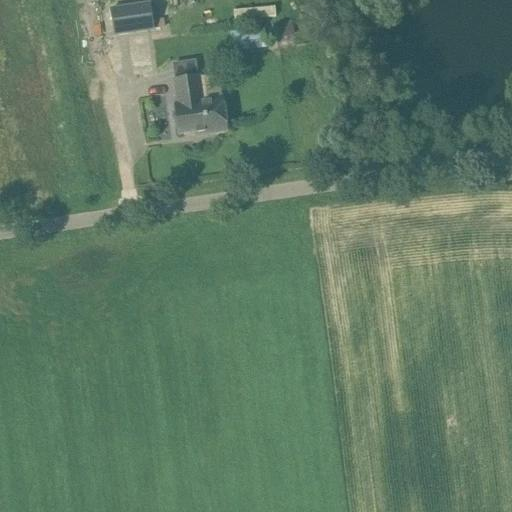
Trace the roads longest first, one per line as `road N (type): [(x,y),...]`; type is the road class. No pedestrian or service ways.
road 1 (unclassified): [(0,233),(511,162)]
road 2 (unknown): [(84,0),(142,213)]
